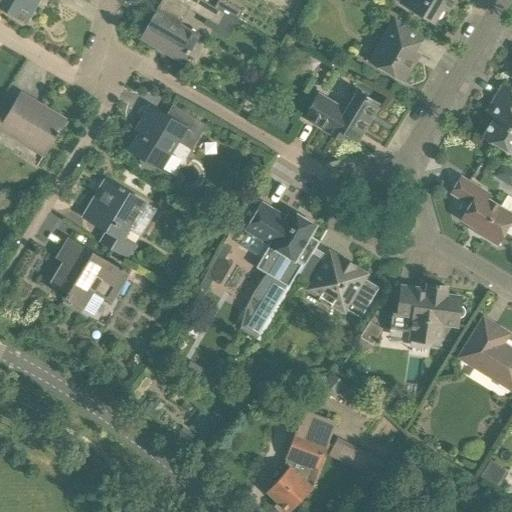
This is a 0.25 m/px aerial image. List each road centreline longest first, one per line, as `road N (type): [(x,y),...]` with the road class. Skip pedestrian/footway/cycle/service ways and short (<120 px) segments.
road 1 (unclassified): [(226,511),(82,397),(0,356)]
road 2 (residential): [(332,179),(142,62),(107,68)]
road 3 (residential): [(107,68),(107,104),(5,279)]
road 4 (residential): [(405,160),(504,0)]
road 5 (residential): [(427,236),(388,247),(340,219),(332,179)]
road 6 (residential): [(107,68),(74,78),(0,33)]
